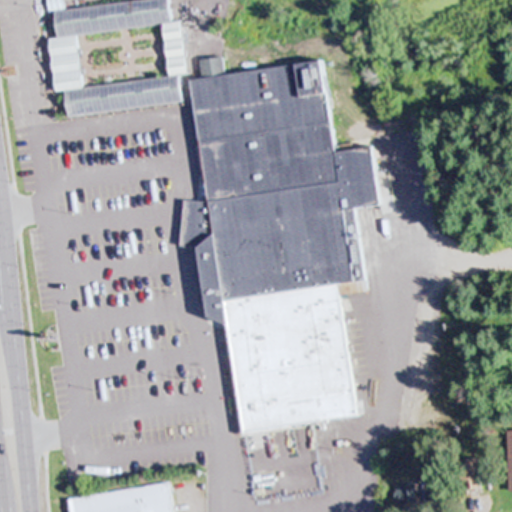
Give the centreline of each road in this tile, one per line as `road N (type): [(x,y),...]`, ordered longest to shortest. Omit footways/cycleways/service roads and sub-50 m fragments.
road 1 (primary): [(17,371),(0,207)]
road 2 (primary): [(32,511),(17,371)]
